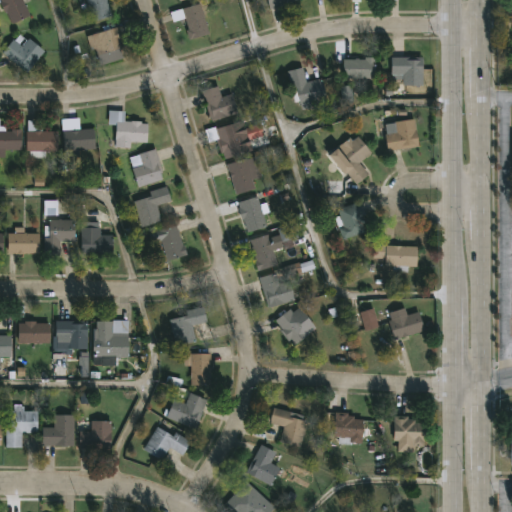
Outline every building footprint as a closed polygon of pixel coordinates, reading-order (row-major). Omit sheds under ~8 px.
[(23,0),(25,4),(31,14),(13,23),(7,10),(4,11),(0,1),(2,0),(23,0)] [(107,0),(112,14),(94,20),(87,0),(107,0)] [(296,0),(270,9),(267,0),(296,0)] [(208,32),(188,38),(185,29),(187,29),(181,8),(199,2),(208,32)] [(114,23),(116,26),(118,26),(128,56),(102,65),(96,47),(90,49),(86,37),(104,30),(103,27),(114,23)] [(20,34),(27,40),(29,38),(44,51),(26,72),(2,51),(13,38),(15,39),(20,34)] [(376,57),(375,78),(344,77),(344,59),(356,59),(356,57),(366,59),(366,56),(376,57)] [(423,57),(423,84),(403,84),(403,79),(393,79),(392,57),(423,57)] [(303,69),(306,82),(321,78),(327,103),(301,110),(299,101),(295,102),(287,71),(302,67),(303,69)] [(218,84),(221,96),(231,92),(237,112),(211,120),(202,90),(218,84)] [(125,120),(142,121),(142,123),(147,123),(146,142),(130,141),(130,148),(115,147),(116,124),(107,124),(108,110),(125,111),(125,120)] [(390,149),(388,150),(385,134),(396,132),(394,121),(415,119),(418,145),(390,149)] [(35,120),(35,125),(42,125),(42,131),(58,131),(57,150),(45,150),(45,157),(30,157),(30,150),(26,150),(26,131),(28,131),(28,120),(35,120)] [(233,122),(242,152),(224,158),(217,138),(219,138),(215,127),(233,122)] [(21,128),(21,150),(4,150),(4,157),(0,157),(0,130),(11,131),(11,128),(21,128)] [(80,128),(80,129),(94,128),(95,148),(79,149),(79,157),(65,158),(64,150),(63,150),(62,129),(80,128)] [(350,137),(353,141),(358,137),(371,153),(360,163),(369,174),(356,184),(334,159),(344,149),(341,144),(350,137)] [(163,179),(138,186),(130,157),(156,148),(162,171),(161,172),(163,179)] [(245,157),(254,188),(237,193),(230,174),(231,174),(228,163),(245,157)] [(157,204),(161,220),(141,226),(134,200),(151,195),(150,190),(166,185),(171,200),(157,204)] [(258,196),(260,204),(267,202),(270,212),(263,214),(267,226),(247,232),(243,219),(241,220),(238,208),(240,208),(238,202),(258,196)] [(366,232),(342,239),(342,238),(340,238),(333,217),(338,215),(336,209),(362,200),(367,219),(362,220),(366,232)] [(60,218),(73,219),(73,241),(59,241),(59,255),(44,254),(44,225),(49,225),(49,219),(60,218)] [(179,231),(187,254),(167,260),(161,239),(152,242),(149,233),(176,224),(179,231)] [(25,228),(25,232),(26,233),(40,233),(40,253),(15,254),(15,252),(7,253),(7,233),(15,232),(15,227),(25,227),(25,228)] [(101,227),(101,235),(112,235),(112,253),(105,253),(105,256),(91,256),(91,254),(81,254),(81,227),(101,227)] [(277,264),(258,270),(255,261),(256,260),(250,239),(268,234),(277,264)] [(417,246),(417,265),(408,265),(408,270),(393,270),(393,265),(385,265),(385,258),(372,257),(373,245),(417,246)] [(276,277),(278,283),(288,280),(294,299),(268,307),(259,277),(275,272),(276,277)] [(192,324),(196,340),(175,345),(170,328),(172,328),(169,318),(186,315),(185,310),(203,306),(206,321),(192,324)] [(299,307),(315,328),(294,346),(274,320),(290,308),(292,312),(299,307)] [(405,307),(408,315),(418,312),(424,330),(394,340),(388,321),(392,320),(389,312),(405,307)] [(373,333),(366,334),(360,312),(373,308),(380,330),(373,333)] [(87,321),(87,348),(67,348),(67,338),(55,338),(56,320),(87,321)] [(114,366),(93,366),(93,337),(96,337),(96,321),(129,320),(128,357),(116,357),(116,366),(114,366)] [(35,321),(35,323),(49,323),(49,343),(18,343),(17,323),(35,321)] [(11,356),(0,355),(0,335),(10,335),(11,356)] [(211,361),(211,385),(191,385),(191,366),(185,366),(185,353),(211,353),(211,361)] [(207,402),(195,430),(167,418),(168,416),(163,414),(166,409),(169,410),(174,399),(186,404),(190,393),(208,400),(207,402)] [(36,411),(35,432),(21,431),(20,447),(5,447),(5,429),(10,429),(11,411),(14,411),(14,406),(24,406),(24,411),(36,411)] [(307,422),(300,448),(279,443),(284,427),(269,423),(273,407),(304,415),(302,421),(307,422)] [(363,420),(361,443),(351,442),(351,445),(338,444),(338,436),(333,436),(335,412),(348,413),(347,415),(353,416),(353,419),(363,420)] [(74,415),(73,447),(42,446),(42,427),(54,427),(54,415),(74,415)] [(424,421),(423,446),(415,445),(415,448),(400,448),(400,440),(394,440),(395,416),(408,416),(408,418),(419,419),(419,421),(424,421)] [(111,420),(110,449),(79,448),(80,431),(91,432),(91,420),(111,420)] [(170,435),(172,436),(175,432),(190,442),(182,455),(170,447),(161,461),(143,449),(158,426),(170,435)] [(276,474),(269,486),(246,473),(261,445),(276,454),(271,463),(280,468),(276,474)] [(244,481),(246,481),(268,502),(263,507),(268,511),(232,511),(224,504),(244,481)]
